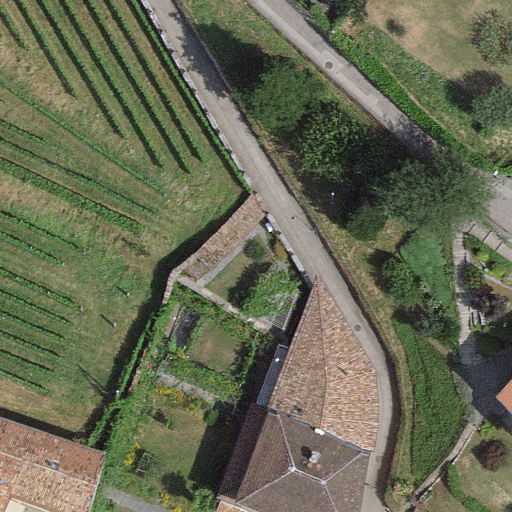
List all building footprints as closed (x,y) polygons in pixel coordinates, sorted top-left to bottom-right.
[(266,217),(252,194),(229,219),(192,257),(208,272),(266,217)] [(371,374),(313,277),(268,409),(370,452),(378,423),(371,374)] [(511,380),(494,399),(511,417),(511,380)] [(358,511),(370,452),(268,409),(247,403),(213,498),(219,500),(213,511),(358,511)] [(0,511),(6,498),(42,511),(84,511),(102,455),(0,418),(0,511)]
